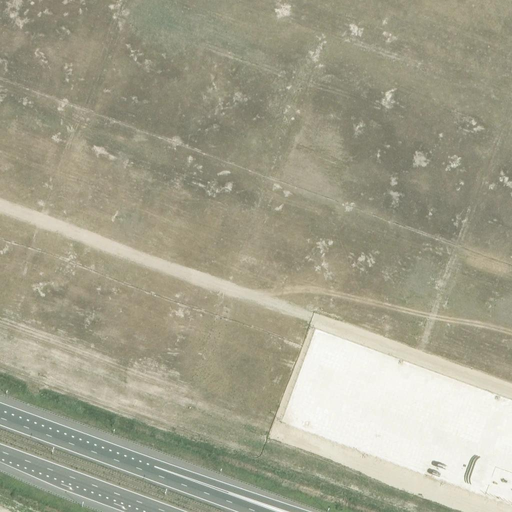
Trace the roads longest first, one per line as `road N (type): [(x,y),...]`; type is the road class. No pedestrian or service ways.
road 1 (trunk): [(0,451),(164,511)]
road 2 (trunk): [(151,473),(0,418)]
road 3 (trunk): [(303,511),(151,473)]
